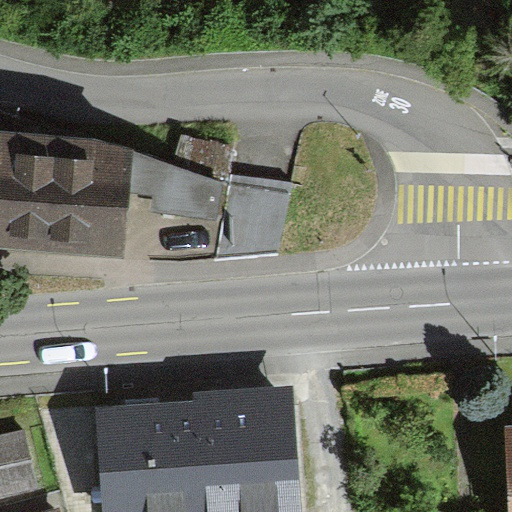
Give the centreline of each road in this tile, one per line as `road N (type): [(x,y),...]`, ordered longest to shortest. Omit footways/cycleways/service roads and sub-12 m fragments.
road 1 (tertiary): [(461,302),(452,152),(392,96),(59,87),(0,72)]
road 2 (primary): [(461,302),(0,336)]
